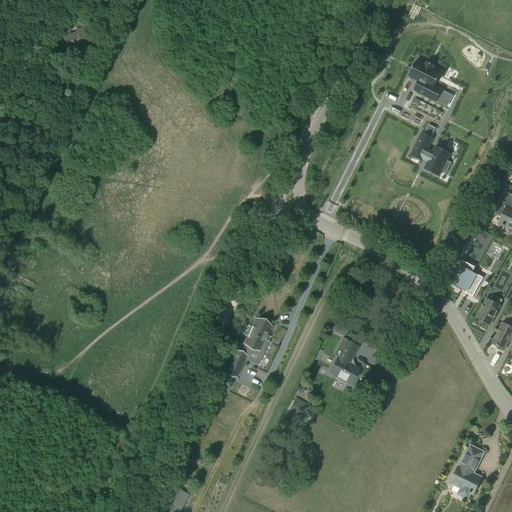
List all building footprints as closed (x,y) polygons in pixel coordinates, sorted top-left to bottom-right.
[(66,50),(88,45),(83,27),(75,29),(75,32),(62,36),(66,50)] [(436,101),(441,91),(442,90),(434,86),(441,73),(440,72),(440,73),(432,69),(433,67),(434,67),(434,66),(426,62),(426,63),(425,65),(417,61),(416,60),(408,77),(409,77),(418,82),(414,91),(436,102),(436,101)] [(422,134),(411,155),(421,160),(422,159),(428,162),(424,169),(439,176),(441,170),(446,173),(451,163),(446,161),(449,154),(435,147),(433,152),(427,149),(432,139),(430,138),(424,135),(422,134)] [(511,194),(505,191),(494,214),(501,217),(498,224),(511,230),(511,194)] [(479,231),(471,226),(462,242),(467,245),(472,235),(476,237),(479,231)] [(478,274),(478,276),(474,274),(477,268),(466,262),(455,283),(466,289),(470,291),(468,293),(476,297),(486,278),(478,274)] [(511,295),(511,282),(503,297),(509,300),(511,295)] [(476,318),(489,325),(500,306),(499,305),(502,300),(496,297),(493,302),(486,299),(476,318)] [(235,352),(226,372),(238,378),(247,358),(258,363),(267,344),(265,343),(271,328),(255,321),(244,344),(246,345),(241,355),(235,352)] [(511,322),(510,327),(502,323),(492,343),(488,341),(498,347),(498,348),(501,350),(502,349),(504,350),(511,334),(511,322)] [(328,373),(335,377),(351,385),(359,368),(351,365),(350,361),(358,346),(343,339),(339,347),(340,348),(328,373)] [(483,357),(491,360),(494,352),(486,350),(483,357)] [(224,410),(232,391),(220,385),(211,404),(224,410)] [(476,484),(479,477),(473,474),(483,453),(470,446),(463,460),(462,460),(462,462),(462,463),(460,463),(461,465),(460,467),(459,467),(451,483),(461,488),(458,494),(467,498),(469,494),(471,493),(473,494),(475,490),(478,489),(476,484)] [(189,495),(178,489),(166,511),(167,511),(175,511),(178,508),(181,510),(189,495)]
